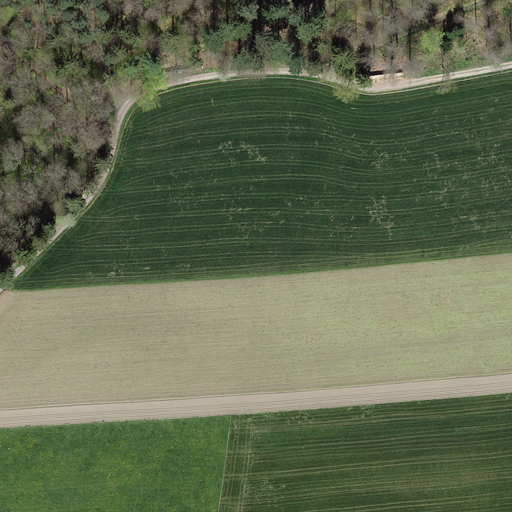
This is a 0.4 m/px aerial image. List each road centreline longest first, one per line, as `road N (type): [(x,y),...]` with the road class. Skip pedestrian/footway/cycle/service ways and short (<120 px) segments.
road 1 (track): [(330,78),(276,70),(220,74),(134,98),(117,119),(109,158),(88,197),(0,289)]
road 2 (track): [(330,78),(388,38),(500,0)]
road 3 (track): [(511,65),(389,85),(330,78)]
